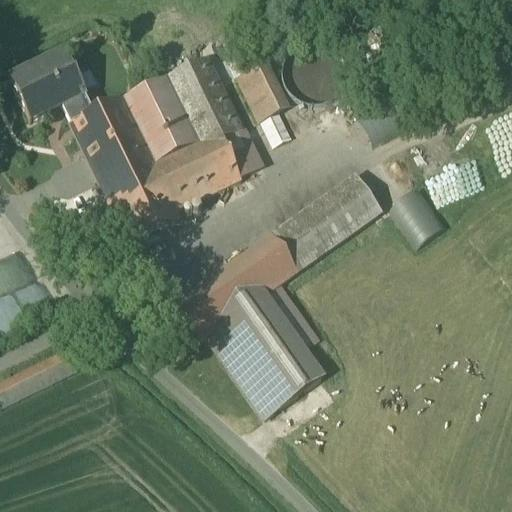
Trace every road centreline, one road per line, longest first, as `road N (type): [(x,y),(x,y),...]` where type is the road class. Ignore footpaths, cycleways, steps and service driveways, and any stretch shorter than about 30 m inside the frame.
road 1 (unclassified): [(305,511),(101,308)]
road 2 (unclassified): [(101,308),(0,184)]
